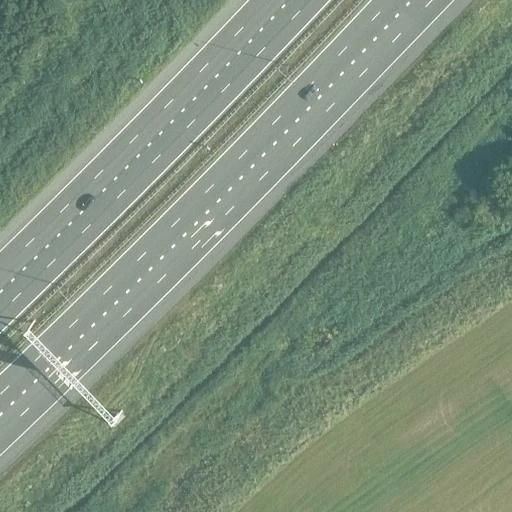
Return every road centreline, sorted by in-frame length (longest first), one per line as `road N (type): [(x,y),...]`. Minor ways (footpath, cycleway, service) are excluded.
road 1 (motorway): [(0,412),(408,0)]
road 2 (motorway): [(288,0),(0,291)]
